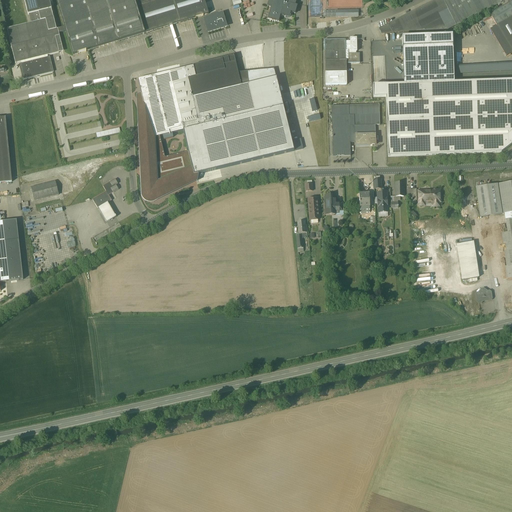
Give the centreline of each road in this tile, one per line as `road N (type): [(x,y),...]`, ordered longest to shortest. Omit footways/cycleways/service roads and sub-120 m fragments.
road 1 (secondary): [(511,321),(0,436)]
road 2 (tertiary): [(150,222),(223,184),(260,176),(511,164)]
road 3 (unclassified): [(417,0),(348,27),(238,40),(125,70)]
road 4 (tertiary): [(0,311),(150,222)]
road 5 (unclassified): [(150,222),(133,191),(125,70)]
road 6 (unclassified): [(125,70),(0,98)]
